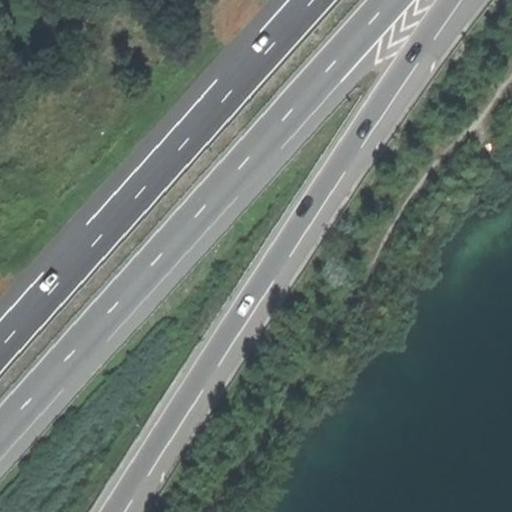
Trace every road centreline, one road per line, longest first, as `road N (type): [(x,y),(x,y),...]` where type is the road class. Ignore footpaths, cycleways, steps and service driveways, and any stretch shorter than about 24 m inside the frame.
road 1 (trunk): [(110,511),(447,0)]
road 2 (trunk): [(0,430),(387,0)]
road 3 (trunk): [(313,0),(0,347)]
